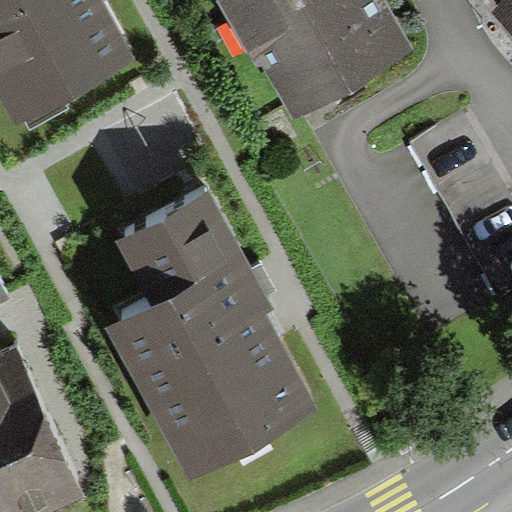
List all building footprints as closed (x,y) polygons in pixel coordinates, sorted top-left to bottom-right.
[(131,53),(102,0),(0,0),(0,96),(12,118),(131,53)] [(383,0),(211,0),(279,125),(412,54),(383,0)] [(511,24),(511,0),(500,13),(511,24)] [(144,291),(99,315),(181,466),(312,396),(261,301),(267,298),(205,182),(112,232),(144,291)] [(0,307),(12,302),(0,279),(0,307)] [(0,511),(15,511),(73,486),(7,342),(0,344),(0,511)]
